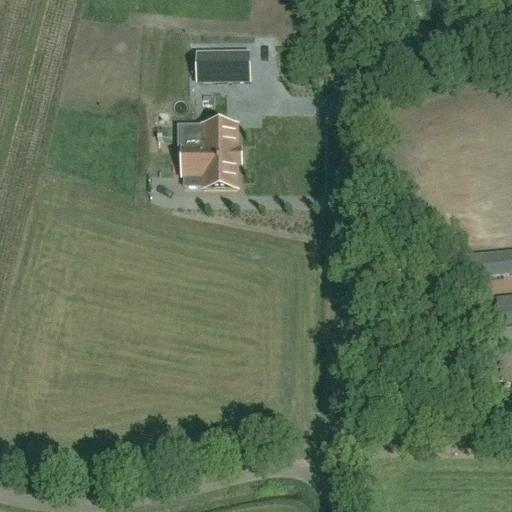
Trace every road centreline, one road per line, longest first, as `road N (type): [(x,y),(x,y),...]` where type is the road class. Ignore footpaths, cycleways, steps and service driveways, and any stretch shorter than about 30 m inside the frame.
road 1 (unclassified): [(344,458),(350,0)]
road 2 (unclassified): [(344,458),(101,506),(0,495)]
